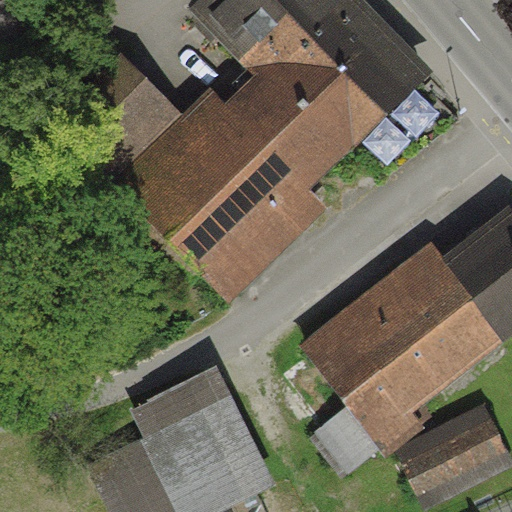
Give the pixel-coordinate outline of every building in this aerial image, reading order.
[(0,0),(0,46),(32,29),(17,0),(0,0)] [(300,193),(422,77),(348,0),(208,0),(181,26),(236,84),(190,128),(126,60),(43,139),(214,318),(322,216),(300,193)] [(296,353),(367,449),(511,343),(511,195),(511,196),(296,353)] [(121,511),(220,511),(268,491),(217,379),(88,438),(121,511)] [(409,511),(434,511),(511,473),(511,463),(487,414),(386,464),(409,511)]
